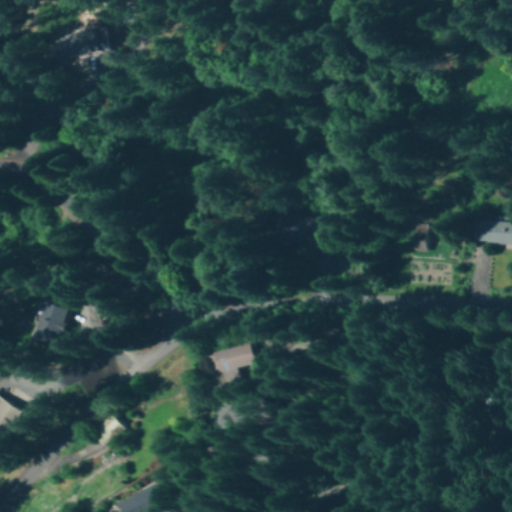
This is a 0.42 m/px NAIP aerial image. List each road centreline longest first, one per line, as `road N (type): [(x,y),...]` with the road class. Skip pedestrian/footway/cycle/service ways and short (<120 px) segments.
road 1 (residential): [(0,170),(69,203),(180,331),(284,305),(511,306)]
road 2 (residential): [(0,509),(64,433),(180,331)]
